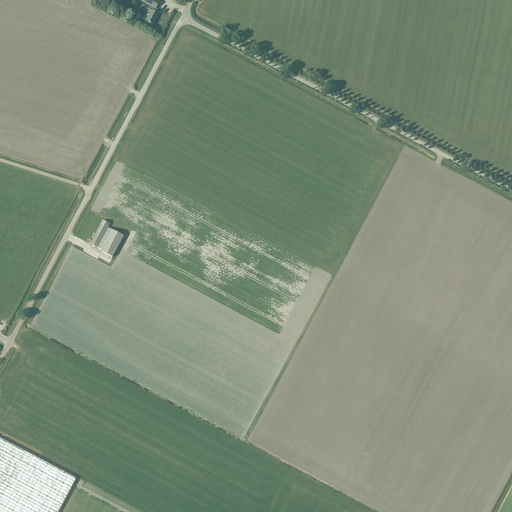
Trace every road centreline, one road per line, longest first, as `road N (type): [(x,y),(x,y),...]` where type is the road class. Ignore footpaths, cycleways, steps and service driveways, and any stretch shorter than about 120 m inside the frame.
road 1 (unclassified): [(511,192),(182,16)]
road 2 (unclassified): [(89,190),(182,16)]
road 3 (unclassified): [(0,363),(89,190)]
